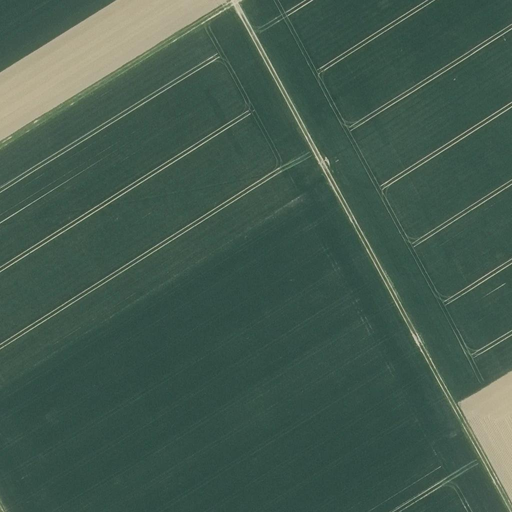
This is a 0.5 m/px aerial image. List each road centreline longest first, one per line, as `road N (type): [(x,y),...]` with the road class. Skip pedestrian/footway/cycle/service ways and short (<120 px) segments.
road 1 (track): [(233,0),(511,507)]
road 2 (track): [(237,0),(0,147)]
